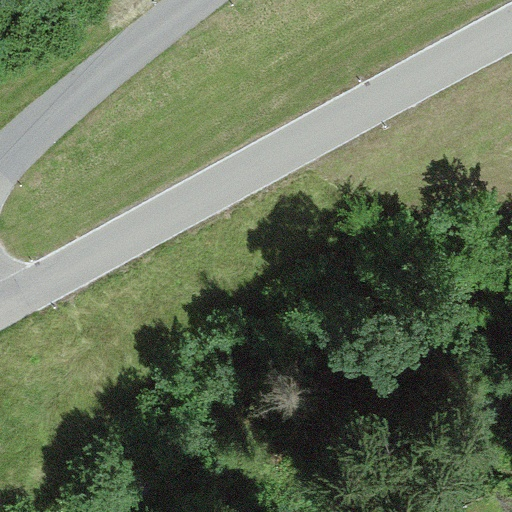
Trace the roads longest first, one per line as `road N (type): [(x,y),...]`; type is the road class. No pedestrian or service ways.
road 1 (tertiary): [(0,309),(511,40)]
road 2 (residential): [(207,0),(88,87),(0,166)]
